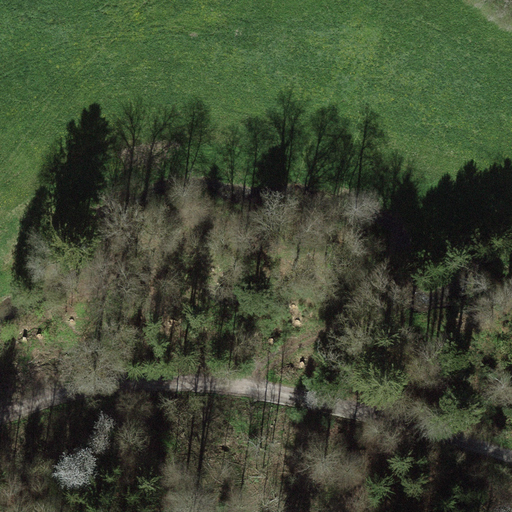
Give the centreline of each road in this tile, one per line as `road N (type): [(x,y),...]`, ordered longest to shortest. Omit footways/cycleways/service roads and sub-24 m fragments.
road 1 (track): [(0,416),(59,392),(145,379),(231,384),(309,398),(511,458)]
road 2 (track): [(0,209),(32,178),(140,121),(185,125)]
